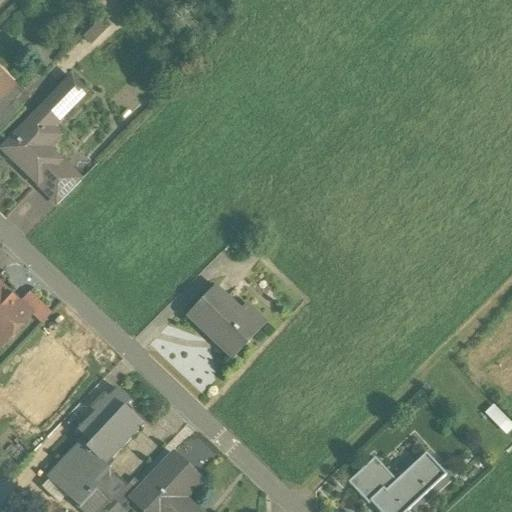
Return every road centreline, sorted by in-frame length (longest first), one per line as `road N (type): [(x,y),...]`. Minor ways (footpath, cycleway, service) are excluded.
road 1 (residential): [(0,231),(295,511)]
road 2 (track): [(511,310),(310,511)]
